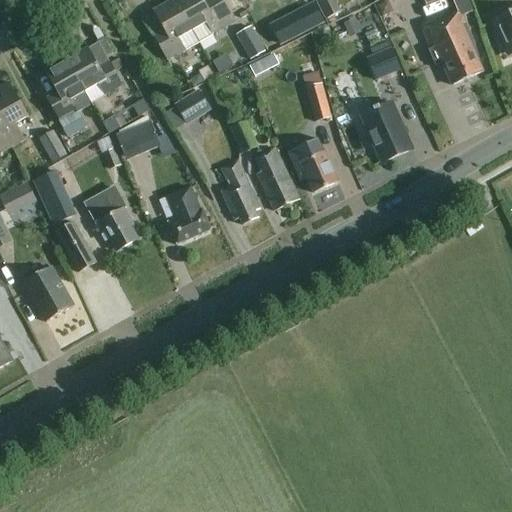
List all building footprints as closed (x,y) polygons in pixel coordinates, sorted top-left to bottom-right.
[(175,0),(174,1),(198,44),(235,23),(222,0),(207,0),(203,2),(201,0),(175,0)] [(327,20),(340,13),(333,0),(321,0),(318,2),(327,20)] [(463,0),(450,0),(455,14),(467,11),(463,0)] [(167,62),(198,44),(174,1),(153,13),(164,33),(154,40),(167,62)] [(388,2),(377,7),(381,18),(392,13),(388,2)] [(314,6),(272,27),(281,45),(323,23),(314,6)] [(483,72),(463,25),(466,23),(462,13),(424,29),(432,49),(429,50),(436,65),(442,62),(452,85),(483,72)] [(511,15),(494,24),(510,57),(511,56),(511,15)] [(355,19),(343,24),(349,37),(361,32),(355,19)] [(237,36),(251,60),(264,53),(251,29),(237,36)] [(88,50),(66,62),(85,94),(98,87),(104,97),(123,87),(115,73),(110,65),(99,70),(88,50)] [(368,61),(375,81),(400,71),(393,52),(368,61)] [(119,59),(110,65),(115,73),(124,68),(119,59)] [(66,62),(45,74),(57,95),(46,101),(59,123),(69,117),(77,113),(78,114),(91,106),(85,94),(66,62)] [(259,63),(249,68),(253,77),(263,72),(259,63)] [(303,77),(306,89),(321,85),(318,73),(303,77)] [(0,103),(0,126),(12,148),(24,142),(19,132),(15,134),(12,128),(28,119),(9,84),(0,89),(0,96),(3,102),(0,103)] [(168,84),(155,91),(160,99),(173,92),(168,84)] [(306,89),(316,123),(330,119),(321,85),(306,89)] [(186,125),(210,110),(200,92),(175,106),(186,125)] [(143,100),(132,106),(138,118),(149,112),(143,100)] [(392,105),(361,119),(381,164),(412,150),(392,105)] [(69,117),(59,123),(68,139),(78,133),(69,117)] [(113,117),(102,123),(108,135),(119,129),(113,117)] [(116,137),(123,154),(157,140),(150,123),(116,137)] [(242,155),(256,149),(244,123),(231,130),(242,155)] [(12,148),(0,126),(0,154),(0,155),(12,148)] [(39,140),(52,164),(65,157),(52,133),(39,140)] [(108,140),(97,144),(102,155),(103,154),(104,154),(112,151),(108,140)] [(306,179),(313,195),(338,184),(320,144),(295,154),(293,149),(287,152),(299,182),(306,179)] [(110,170),(120,167),(114,150),(112,151),(104,154),(110,170)] [(272,214),(296,203),(300,201),(277,151),(273,153),(257,160),(263,174),(256,177),(272,214)] [(221,170),(229,189),(220,193),(234,223),(239,221),(242,227),(258,220),(255,214),(260,212),(246,181),(237,162),(221,170)] [(26,183),(9,192),(19,212),(37,203),(26,183)] [(200,213),(190,189),(166,199),(175,220),(166,223),(177,247),(211,233),(202,212),(200,213)] [(137,241),(130,227),(132,226),(124,210),(125,210),(114,190),(85,206),(105,242),(109,240),(117,253),(137,241)] [(56,234),(65,250),(80,275),(98,264),(83,239),(73,223),(56,234)] [(9,252),(0,255),(0,289),(21,281),(9,252)] [(82,290),(94,282),(88,272),(75,281),(82,290)] [(57,280),(29,296),(50,334),(79,319),(57,280)] [(0,370),(12,363),(0,342),(0,370)]
